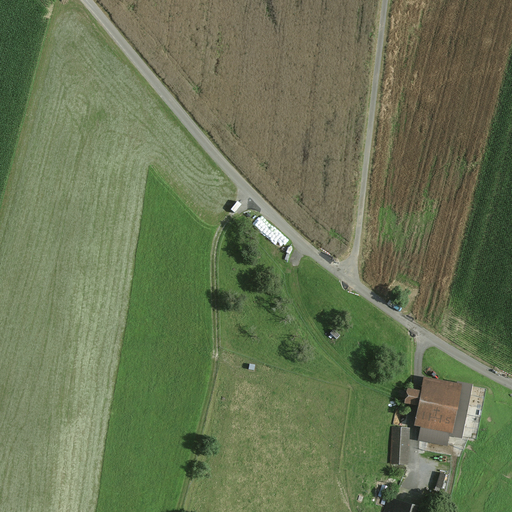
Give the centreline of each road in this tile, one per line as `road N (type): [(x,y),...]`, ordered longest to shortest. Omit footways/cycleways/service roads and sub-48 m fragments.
road 1 (residential): [(345,277),(247,194),(84,0)]
road 2 (track): [(247,194),(215,242),(214,358),(178,511)]
road 3 (residential): [(383,0),(345,277)]
road 4 (residential): [(511,384),(345,277)]
